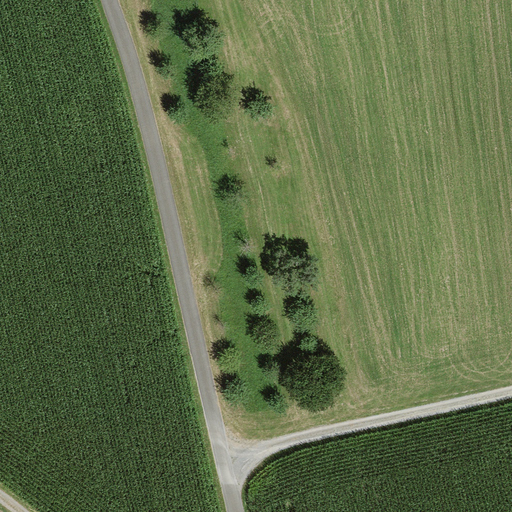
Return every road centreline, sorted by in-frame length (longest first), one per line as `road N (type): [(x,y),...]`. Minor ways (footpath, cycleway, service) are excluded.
road 1 (residential): [(104,0),(124,51),(232,511)]
road 2 (track): [(221,465),(511,396)]
